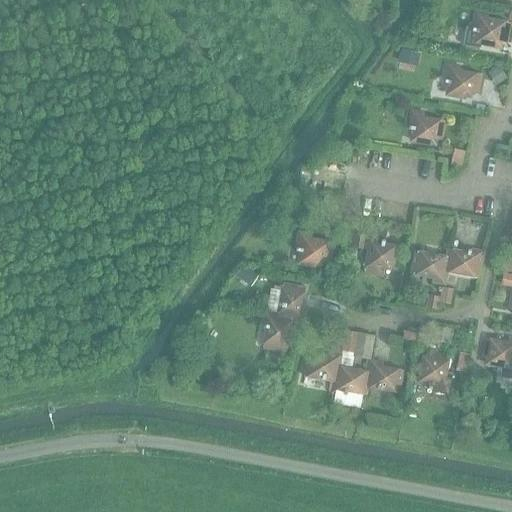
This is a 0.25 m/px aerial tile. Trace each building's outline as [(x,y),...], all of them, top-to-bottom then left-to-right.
[(485,21),(486,17),(475,15),(472,29),(466,27),(463,46),(480,49),(481,45),(492,47),(494,41),(505,43),(508,25),(485,21)] [(415,66),(418,53),(402,49),(399,62),(415,66)] [(480,77),(458,72),(458,68),(448,66),(445,79),(444,83),(451,85),(448,96),(465,99),(466,92),(477,94),(480,77)] [(489,73),(496,86),(507,79),(499,67),(489,73)] [(412,141),(429,145),(430,139),(441,141),(444,123),(422,119),(422,114),(413,112),(410,126),(409,126),(408,130),(414,131),(412,141)] [(454,148),(450,164),(461,166),(465,150),(454,148)] [(348,248),(362,250),(364,236),(351,234),(348,248)] [(293,253),(298,254),(296,264),(313,267),(314,261),(327,263),(330,246),(308,241),(308,237),(298,235),(294,249),(293,253)] [(367,251),(363,273),(381,276),(383,265),(390,266),(393,249),(383,247),(384,241),(380,241),(365,239),(363,251),(367,251)] [(433,279),(432,283),(442,285),(444,273),(476,279),(481,253),(468,250),(467,255),(448,251),(446,260),(436,259),(437,257),(434,257),(434,258),(414,255),(410,275),(433,279)] [(502,271),(511,273),(511,260),(505,258),(502,271)] [(511,274),(503,273),(501,284),(511,286),(511,274)] [(278,306),(276,316),(288,319),(300,321),(302,310),(299,309),(303,289),(282,285),(279,303),(278,303),(277,306),(278,306)] [(440,297),(440,302),(450,304),(453,289),(442,287),(440,297)] [(429,295),(427,308),(438,310),(440,302),(440,297),(429,295)] [(288,319),(276,316),(266,314),(263,328),(262,327),(262,330),(265,331),(262,348),(282,352),(288,319)] [(430,340),(450,344),(453,329),(433,325),(430,340)] [(340,347),(331,394),(345,397),(346,392),(363,395),(367,371),(339,366),(341,351),(354,354),(358,333),(344,331),(342,347),(340,347)] [(403,331),(400,343),(413,345),(415,333),(403,331)] [(485,340),(482,358),(492,360),(491,366),(497,367),(495,376),(511,378),(511,340),(508,340),(508,344),(485,340)] [(331,394),(340,347),(331,346),(329,357),(327,357),(326,361),(305,357),(302,377),(320,380),(320,382),(323,383),(323,381),(333,383),(331,394)] [(459,352),(455,371),(465,372),(468,354),(459,352)] [(427,390),(445,393),(447,382),(443,381),(446,360),(430,357),(428,367),(421,366),(418,383),(428,385),(427,390)] [(368,368),(367,371),(363,395),(364,395),(365,387),(375,389),(375,391),(378,392),(378,390),(396,393),(399,374),(379,371),(380,367),(368,364),(368,368)] [(214,382),(226,396),(238,386),(227,372),(214,382)]
